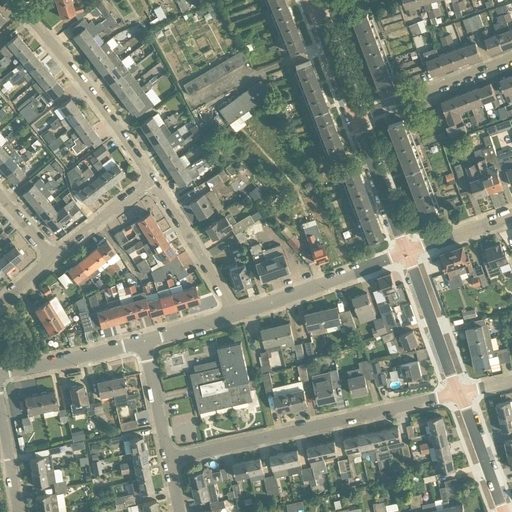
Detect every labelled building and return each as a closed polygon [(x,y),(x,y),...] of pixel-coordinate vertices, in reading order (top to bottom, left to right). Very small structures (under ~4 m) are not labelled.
[(74,7),(71,0),(55,0),(60,18),(74,14),(78,20),(81,18),(86,14),(85,10),(83,11),(81,5),(74,7)] [(190,12),(184,0),(179,0),(176,1),(182,15),(190,12)] [(285,2),(284,0),(264,0),(268,9),(285,2)] [(419,5),(417,0),(403,0),(408,17),(413,15),(411,7),(419,5)] [(430,0),(417,0),(419,5),(424,3),(426,12),(428,11),(430,19),(435,17),(431,1),(430,0)] [(441,16),(438,8),(436,0),(430,0),(431,1),(435,17),(441,16)] [(451,0),(456,18),(462,17),(460,10),(458,2),(457,0),(451,0)] [(96,6),(105,19),(110,25),(112,28),(117,24),(101,2),(96,6)] [(294,25),(285,2),(268,9),(277,32),(294,25)] [(153,9),(160,23),(167,20),(160,6),(153,9)] [(501,6),(494,9),(498,16),(496,17),(498,23),(493,24),(497,34),(503,49),(511,45),(511,37),(509,30),(506,22),(503,14),(501,6)] [(511,21),(509,13),(503,14),(506,22),(511,21)] [(353,20),(355,25),(362,43),(379,37),(372,19),(369,20),(367,14),(353,20)] [(476,29),(483,27),(479,14),(471,17),(476,29)] [(471,17),(462,20),(466,33),(476,29),(471,17)] [(73,37),(80,47),(93,37),(102,30),(110,25),(105,19),(100,23),(99,21),(94,25),(91,21),(88,23),(84,19),(72,28),(77,34),(73,37)] [(425,20),(423,21),(409,26),(412,37),(413,37),(419,35),(428,32),(425,20)] [(114,30),(112,28),(110,25),(102,30),(107,36),(114,30)] [(304,48),(294,25),(277,32),(285,49),(288,48),(290,53),(304,48)] [(487,29),(482,31),(490,54),(503,49),(497,34),(490,37),(487,29)] [(445,36),(447,44),(453,42),(450,34),(445,36)] [(9,58),(15,53),(25,44),(17,35),(7,44),(0,48),(1,49),(0,49),(0,51),(5,57),(6,55),(9,58)] [(467,37),(470,44),(463,47),(469,62),(481,57),(475,42),(473,35),(467,37)] [(447,44),(445,36),(439,38),(442,46),(447,44)] [(100,47),(93,37),(80,47),(88,56),(100,47)] [(379,37),(362,43),(371,66),(388,60),(379,37)] [(122,41),(120,43),(116,46),(120,51),(124,48),(122,46),(127,42),(125,40),(122,42),(122,41)] [(88,56),(95,66),(113,52),(109,47),(110,47),(107,42),(100,47),(88,56)] [(22,62),(33,53),(25,44),(15,53),(22,62)] [(116,54),(120,51),(116,46),(112,49),(116,54)] [(456,66),(469,62),(463,47),(451,51),(456,66)] [(444,71),(438,56),(435,48),(423,53),(432,75),(444,71)] [(240,52),(246,62),(251,59),(245,49),(240,52)] [(416,51),(409,53),(412,61),(418,59),(416,51)] [(456,66),(451,51),(438,56),(444,71),(456,66)] [(113,52),(95,66),(103,75),(121,62),(113,52)] [(234,55),(240,65),(246,62),(240,52),(234,55)] [(19,71),(9,79),(14,85),(16,83),(19,85),(23,82),(18,77),(22,73),(24,76),(40,62),(33,53),(22,62),(15,67),(19,71)] [(6,55),(5,57),(3,58),(7,64),(11,61),(9,58),(6,55)] [(229,58),(234,68),(240,65),(234,55),(229,58)] [(223,62),(229,72),(234,68),(229,58),(223,62)] [(388,60),(371,66),(380,90),(394,85),(392,79),(395,78),(388,60)] [(294,73),(298,83),(301,91),(318,85),(309,61),(295,67),(297,72),(294,73)] [(27,81),(34,76),(37,80),(48,71),(40,62),(24,76),(22,73),(18,77),(23,82),(26,79),(27,81)] [(110,85),(128,71),(125,68),(126,68),(121,62),(103,75),(110,85)] [(131,65),(135,71),(139,68),(135,62),(131,65)] [(217,65),(223,75),(229,72),(223,62),(217,65)] [(131,74),(135,71),(131,65),(127,68),(131,74)] [(212,68),(217,78),(223,75),(217,65),(212,68)] [(206,71),(212,82),(217,78),(212,68),(206,71)] [(48,71),(37,80),(32,85),(37,92),(39,94),(56,80),(48,71)] [(117,95),(135,81),(135,80),(128,71),(110,85),(117,95)] [(201,75),(206,85),(212,82),(206,71),(201,75)] [(195,78),(201,88),(206,85),(201,75),(195,78)] [(511,97),(510,93),(511,92),(511,75),(500,80),(508,103),(511,101),(511,97)] [(189,81),(195,91),(201,88),(195,78),(189,81)] [(40,97),(46,104),(53,98),(53,99),(64,90),(56,80),(39,94),(37,92),(33,95),(37,99),(40,97)] [(125,104),(143,91),(135,81),(117,95),(125,104)] [(184,84),(189,94),(189,95),(195,91),(189,81),(184,84)] [(260,81),(240,95),(218,111),(228,124),(270,95),(264,86),(260,81)] [(145,85),(149,90),(154,87),(149,82),(145,85)] [(264,86),(270,95),(275,91),(269,82),(264,86)] [(8,94),(19,85),(16,83),(14,85),(3,93),(5,96),(8,94)] [(491,84),(478,88),(484,103),(491,101),(494,108),(499,106),(491,84)] [(145,93),(149,90),(145,85),(141,88),(145,93)] [(301,91),(304,99),(310,115),(327,108),(318,85),(301,91)] [(478,88),(466,93),(472,108),(484,103),(478,88)] [(145,111),(153,105),(143,91),(125,104),(132,114),(134,113),(137,117),(145,111)] [(466,93),(453,97),(459,113),(472,108),(466,93)] [(32,101),(34,104),(38,100),(37,99),(33,95),(17,109),(19,112),(26,106),(32,101)] [(459,113),(453,97),(441,102),(450,125),(462,120),(459,113)] [(67,117),(78,108),(70,98),(59,107),(67,117)] [(34,109),(31,111),(26,106),(19,112),(28,122),(38,114),(34,109)] [(498,110),(501,118),(502,120),(509,118),(505,107),(498,110)] [(74,126),(85,118),(78,108),(67,117),(74,126)] [(336,132),(327,108),(310,115),(319,138),(336,132)] [(474,115),(477,122),(482,120),(479,113),(474,115)] [(224,124),(217,115),(212,118),(219,128),(224,124)] [(472,124),(477,122),(474,115),(469,117),(472,124)] [(146,136),(159,127),(152,117),(140,125),(146,136)] [(172,123),(168,117),(164,120),(168,126),(172,123)] [(71,147),(76,154),(99,137),(85,118),(74,126),(77,131),(70,136),(72,138),(68,141),(72,146),(71,147)] [(54,121),(59,127),(62,124),(58,119),(54,121)] [(59,127),(54,121),(50,124),(54,130),(59,127)] [(389,126),(395,141),(398,149),(415,143),(408,125),(405,126),(403,121),(389,126)] [(456,127),(455,124),(446,127),(449,138),(466,132),(464,125),(456,127)] [(193,133),(197,131),(199,130),(196,125),(195,125),(190,129),(193,133)] [(231,125),(223,130),(228,136),(236,131),(231,125)] [(487,128),(490,136),(498,133),(495,125),(487,128)] [(146,136),(153,146),(166,138),(159,127),(146,136)] [(48,145),(56,139),(50,130),(42,136),(48,145)] [(185,143),(189,141),(199,135),(197,131),(193,133),(187,137),(183,140),(185,143)] [(8,135),(13,141),(17,137),(12,132),(8,135)] [(345,155),(339,139),(336,132),(319,138),(326,156),(329,155),(331,160),(345,155)] [(13,141),(8,135),(5,138),(7,141),(10,144),(13,141)] [(474,152),(478,164),(483,177),(497,172),(497,171),(502,170),(490,136),(484,138),(487,148),(483,149),(482,149),(474,152)] [(59,137),(56,139),(48,145),(53,152),(58,148),(59,147),(57,146),(63,142),(59,137)] [(166,138),(153,146),(159,156),(172,147),(166,138)] [(37,140),(31,145),(34,149),(40,144),(37,140)] [(7,141),(1,146),(0,146),(0,163),(15,150),(10,144),(7,141)] [(68,141),(64,144),(66,147),(68,149),(71,147),(72,146),(68,141)] [(415,143),(398,149),(407,173),(424,166),(415,143)] [(92,153),(94,156),(98,160),(108,152),(103,145),(95,151),(94,151),(92,153)] [(172,147),(159,156),(166,166),(179,158),(172,147)] [(21,157),(15,150),(0,163),(0,167),(6,174),(17,164),(23,159),(26,162),(29,159),(25,153),(21,157)] [(25,153),(29,159),(33,155),(28,150),(25,153)] [(89,160),(101,175),(96,178),(106,190),(115,182),(106,170),(98,160),(94,156),(89,160)] [(179,158),(166,166),(173,176),(185,168),(179,158)] [(106,170),(115,182),(125,175),(116,163),(106,170)] [(25,174),(17,164),(6,174),(14,184),(25,174)] [(185,168),(173,176),(179,187),(192,178),(189,174),(196,169),(194,166),(192,164),(185,168)] [(459,164),(454,166),(458,178),(463,176),(459,164)] [(466,168),(470,181),(476,197),(488,193),(483,177),(478,164),(466,168)] [(76,177),(82,173),(81,172),(76,165),(73,168),(76,171),(73,173),(76,177)] [(365,190),(357,170),(356,166),(342,172),(344,177),(341,178),(348,196),(365,190)] [(424,166),(407,173),(416,196),(433,190),(424,166)] [(82,179),(85,177),(82,173),(76,177),(73,173),(76,171),(73,168),(66,173),(69,183),(74,181),(77,179),(79,181),(82,179)] [(206,181),(210,188),(221,180),(223,182),(229,179),(223,170),(222,170),(217,174),(206,181)] [(96,178),(91,172),(85,177),(82,179),(86,185),(96,197),(106,190),(96,178)] [(497,172),(483,177),(488,193),(497,190),(499,192),(502,191),(502,188),(500,182),(498,176),(497,172)] [(34,184),(30,180),(20,188),(24,192),(22,193),(30,203),(48,188),(50,191),(54,188),(49,183),(48,181),(44,184),(40,178),(34,184)] [(49,183),(54,188),(58,184),(53,179),(53,180),(49,183)] [(315,188),(312,181),(307,184),(310,190),(315,188)] [(96,197),(86,185),(81,189),(77,192),(86,205),(96,197)] [(30,203),(38,212),(49,202),(46,198),(51,194),(49,191),(50,191),(48,188),(30,203)] [(263,194),(257,188),(249,195),(254,201),(263,194)] [(374,213),(365,190),(348,196),(357,219),(374,213)] [(416,196),(417,200),(424,219),(438,214),(436,209),(439,208),(433,190),(416,196)] [(67,204),(72,200),(69,192),(66,195),(62,198),(67,204)] [(199,218),(214,209),(204,194),(203,195),(190,203),(191,206),(193,210),(194,210),(199,218)] [(54,231),(70,217),(66,212),(76,204),(74,201),(72,200),(67,204),(57,212),(45,221),(54,231)] [(49,202),(38,212),(45,221),(57,212),(49,202)] [(253,222),(261,217),(258,211),(250,216),(253,222)] [(137,221),(143,231),(156,223),(150,213),(137,221)] [(382,236),(374,213),(357,219),(363,237),(366,236),(368,241),(377,238),(382,236)] [(236,222),(231,226),(230,226),(230,227),(230,228),(235,234),(239,232),(238,230),(253,221),(249,215),(236,222)] [(224,232),(230,228),(230,227),(230,226),(231,226),(225,216),(205,228),(213,240),(224,232)] [(156,223),(143,231),(150,241),(162,233),(156,223)] [(127,233),(133,230),(130,225),(124,229),(127,233)] [(303,229),(306,237),(315,263),(321,261),(323,262),(325,261),(326,260),(328,259),(318,232),(316,225),(303,229)] [(122,231),(114,235),(120,245),(128,240),(122,231)] [(235,234),(239,241),(242,246),(246,244),(239,232),(235,234)] [(142,246),(146,251),(149,256),(151,255),(169,244),(162,233),(144,244),(143,245),(142,246)] [(303,246),(293,235),(293,234),(286,240),(296,252),(303,246)] [(379,245),(377,238),(368,241),(371,248),(379,245)] [(106,240),(97,248),(106,259),(116,252),(106,240)] [(143,245),(140,241),(134,244),(137,249),(142,246),(143,245)] [(280,244),(269,248),(262,251),(259,243),(249,246),(261,281),(275,276),(275,278),(276,278),(282,276),(283,276),(283,275),(283,273),(289,271),(280,244)] [(137,249),(134,244),(125,250),(129,254),(137,249)] [(157,263),(150,268),(151,269),(152,271),(161,266),(160,263),(175,254),(169,244),(151,255),(157,263)] [(486,249),(491,262),(484,265),(489,278),(502,273),(499,264),(508,261),(505,251),(503,252),(500,244),(486,249)] [(14,264),(24,256),(15,245),(5,254),(14,264)] [(480,285),(477,277),(476,278),(467,253),(465,254),(463,247),(452,250),(460,275),(467,273),(468,276),(472,275),(473,278),(471,279),(473,287),(480,285)] [(5,254),(0,248),(0,266),(5,272),(14,264),(5,254)] [(97,248),(87,255),(96,267),(106,259),(97,248)] [(255,283),(254,279),(250,281),(239,250),(232,252),(237,266),(229,269),(236,290),(255,283)] [(460,275),(452,250),(441,254),(443,262),(441,263),(447,280),(449,279),(450,282),(455,281),(453,277),(460,275)] [(164,272),(169,270),(181,262),(175,254),(160,263),(161,266),(164,273),(164,272)] [(87,255),(78,263),(87,274),(90,279),(99,271),(96,267),(87,255)] [(146,262),(144,259),(140,262),(135,264),(137,267),(146,262)] [(110,265),(115,271),(119,267),(115,262),(110,265)] [(151,269),(150,268),(146,262),(137,267),(142,275),(151,269)] [(172,275),(175,274),(184,268),(181,262),(169,270),(172,275)] [(68,270),(65,273),(73,284),(77,281),(77,282),(87,274),(78,263),(68,270)] [(110,265),(106,269),(110,274),(115,271),(110,265)] [(164,273),(161,266),(152,271),(150,272),(153,279),(161,277),(162,281),(167,279),(164,272),(164,273)] [(188,274),(184,268),(175,274),(178,280),(179,280),(180,280),(188,275),(188,274)] [(378,277),(387,303),(389,302),(390,305),(395,303),(391,292),(397,289),(391,273),(389,273),(389,272),(384,274),(384,275),(378,277)] [(72,283),(64,273),(58,278),(66,288),(72,283)] [(484,275),(479,277),(482,288),(488,286),(484,275)] [(496,277),(490,280),(492,286),(499,284),(496,277)] [(103,284),(100,280),(95,283),(98,288),(103,284)] [(45,295),(51,291),(48,286),(42,290),(45,295)] [(117,293),(115,286),(107,288),(109,295),(117,293)] [(183,290),(188,306),(200,302),(195,286),(183,290)] [(171,294),(175,309),(188,306),(183,290),(171,294)] [(98,304),(95,293),(88,297),(90,307),(98,304)] [(353,298),(358,313),(361,322),(375,317),(373,311),(367,293),(353,298)] [(159,297),(163,313),(175,309),(171,294),(159,297)] [(83,297),(74,302),(77,306),(85,301),(83,297)] [(138,316),(150,313),(146,301),(145,297),(133,301),(138,316)] [(151,317),(163,313),(159,297),(146,301),(150,313),(151,317)] [(35,309),(42,322),(57,313),(49,301),(35,309)] [(121,304),(126,320),(138,316),(133,301),(121,304)] [(121,304),(109,308),(113,324),(126,320),(121,304)] [(337,307),(322,311),(325,326),(340,323),(341,326),(347,325),(348,331),(354,329),(350,310),(338,313),(337,307)] [(113,324),(109,308),(96,312),(101,327),(113,324)] [(88,310),(78,313),(84,332),(94,329),(88,310)] [(474,310),(462,313),(464,319),(475,316),(474,310)] [(309,330),(325,326),(322,311),(306,314),(309,330)] [(387,332),(398,329),(392,311),(381,315),(387,332)] [(64,326),(57,313),(42,322),(50,334),(64,326)] [(382,318),(373,321),(375,327),(371,328),(374,338),(387,333),(382,318)] [(485,339),(482,326),(486,325),(485,319),(474,321),(475,327),(466,329),(469,342),(468,343),(485,339)] [(290,323),(276,326),(280,343),(293,340),(290,323)] [(265,345),(265,346),(280,343),(276,326),(262,329),(265,345)] [(400,335),(394,337),(395,339),(396,343),(395,344),(398,354),(406,351),(405,348),(418,344),(413,331),(400,335)] [(394,337),(392,332),(381,336),(383,343),(390,340),(395,339),(394,337)] [(471,357),(488,353),(485,339),(468,343),(469,343),(472,356),(471,356),(471,357)] [(241,342),(237,343),(218,348),(223,366),(191,374),(200,413),(253,401),(250,391),(248,381),(250,381),(241,342)] [(305,343),(308,358),(315,356),(312,342),(305,343)] [(298,359),(305,358),(302,344),(294,346),(298,359)] [(503,352),(505,363),(511,362),(510,355),(509,350),(503,352)] [(494,352),(488,353),(471,357),(472,357),(475,370),(483,368),(484,369),(486,368),(486,367),(491,366),(489,359),(498,357),(500,364),(505,363),(503,352),(497,353),(497,351),(494,352)] [(260,353),(261,357),(263,367),(270,365),(269,357),(267,352),(267,353),(266,352),(260,353)] [(373,374),(371,368),(369,364),(369,362),(368,360),(358,362),(361,375),(349,378),(351,390),(352,390),(353,396),(368,392),(365,380),(374,379),(373,374)] [(400,381),(405,380),(421,376),(418,361),(396,366),(400,381)] [(305,364),(298,366),(301,382),(309,380),(305,364)] [(263,367),(261,368),(260,368),(262,374),(269,372),(272,372),(270,366),(270,365),(263,367)] [(330,373),(313,377),(319,403),(336,400),(333,388),(341,386),(337,370),(329,371),(330,373)] [(385,374),(384,371),(373,374),(374,379),(377,386),(387,384),(385,374)] [(274,392),(269,372),(262,374),(267,394),(274,392)] [(110,379),(113,394),(114,402),(127,399),(128,402),(129,402),(130,408),(136,407),(135,401),(136,400),(135,394),(127,396),(126,391),(123,377),(110,379)] [(96,382),(100,397),(113,394),(110,379),(96,382)] [(248,381),(250,391),(257,389),(255,380),(250,381),(248,381)] [(93,403),(88,405),(86,393),(84,394),(82,385),(76,387),(76,386),(71,387),(71,388),(70,388),(73,405),(82,403),(83,407),(86,406),(88,415),(96,414),(93,403)] [(289,393),(293,409),(307,406),(304,390),(289,393)] [(42,410),(51,409),(51,411),(57,411),(57,407),(58,407),(57,401),(57,400),(56,400),(54,392),(46,393),(46,392),(41,393),(41,394),(39,395),(42,410)] [(293,409),(289,393),(274,396),(278,413),(293,409)] [(42,410),(39,395),(38,395),(37,394),(32,395),(32,396),(25,398),(27,406),(26,407),(27,414),(28,414),(28,417),(33,415),(32,412),(42,410)] [(499,418),(511,415),(511,408),(510,401),(496,404),(499,418)] [(93,403),(96,414),(103,412),(101,402),(93,403)] [(65,409),(58,411),(58,415),(60,422),(67,421),(65,409)] [(511,415),(499,418),(503,432),(511,429),(511,415)] [(32,430),(28,417),(22,419),(25,432),(32,430)] [(431,433),(445,430),(442,417),(428,420),(431,433)] [(128,430),(138,428),(136,420),(119,424),(121,431),(128,430)] [(408,437),(409,439),(415,437),(415,435),(412,425),(406,427),(408,437)] [(389,450),(401,447),(407,445),(407,444),(402,445),(398,427),(385,430),(389,450)] [(389,450),(385,430),(371,433),(374,447),(376,452),(377,460),(384,459),(382,451),(389,450)] [(435,447),(448,444),(445,430),(431,433),(435,447)] [(358,436),(361,450),(362,455),(362,456),(371,454),(370,454),(376,452),(374,447),(371,433),(358,436)] [(121,436),(109,438),(111,444),(122,441),(121,436)] [(347,453),(349,458),(362,455),(361,450),(358,436),(344,439),(347,453)] [(131,453),(145,450),(142,437),(128,439),(131,453)] [(83,441),(74,443),(75,450),(84,448),(83,441)] [(321,444),(324,458),(338,455),(334,441),(321,444)] [(99,446),(91,444),(90,452),(97,454),(99,446)] [(307,448),(312,467),(312,469),(325,466),(324,458),(321,444),(307,448)] [(438,460),(451,457),(448,444),(435,447),(438,460)] [(407,445),(401,447),(404,458),(410,457),(407,445)] [(59,446),(47,449),(49,455),(61,452),(59,446)] [(134,467),(148,464),(145,450),(131,453),(134,467)] [(288,473),(301,470),(301,469),(302,469),(301,464),(297,450),(284,453),(288,473)] [(273,470),(274,470),(275,473),(276,473),(277,475),(288,473),(284,453),(270,456),(273,470)] [(29,459),(32,473),(46,471),(43,457),(29,459)] [(451,457),(438,460),(441,474),(455,471),(451,457)] [(246,461),(250,476),(264,472),(260,458),(246,461)] [(346,471),(352,470),(350,463),(349,458),(343,460),(346,471)] [(340,473),(346,471),(343,460),(337,461),(340,473)] [(250,476),(246,461),(233,464),(236,479),(250,476)] [(137,480),(151,477),(148,464),(134,467),(137,480)] [(101,467),(93,469),(94,475),(102,474),(101,467)] [(205,469),(203,471),(190,474),(193,488),(206,485),(207,485),(214,483),(211,469),(210,470),(208,468),(205,469)] [(223,481),(228,480),(226,468),(220,470),(223,481)] [(303,481),(309,480),(307,468),(302,469),(301,469),(301,470),(301,474),(303,481)] [(48,484),(53,483),(53,482),(55,482),(53,469),(46,471),(32,473),(34,487),(48,484)] [(270,476),(273,493),(279,492),(275,475),(270,476)] [(434,475),(423,477),(424,483),(436,481),(434,475)] [(273,493),(270,476),(263,478),(267,495),(273,493)] [(151,477),(137,480),(140,494),(154,491),(151,477)] [(444,482),(445,487),(447,494),(454,492),(453,486),(457,485),(456,479),(444,482)] [(53,483),(54,488),(66,486),(65,480),(62,481),(55,482),(53,482),(53,483)] [(232,485),(234,492),(235,497),(241,496),(238,484),(232,485)] [(210,499),(207,485),(206,485),(193,488),(196,502),(210,499)] [(439,488),(443,508),(437,510),(437,511),(450,511),(450,507),(447,494),(445,487),(439,488)] [(58,507),(56,494),(55,494),(55,493),(35,496),(37,510),(58,507)] [(116,504),(123,503),(135,500),(133,494),(122,496),(114,498),(116,504)] [(415,495),(417,507),(423,506),(420,494),(415,495)] [(417,507),(415,495),(408,497),(411,508),(417,507)] [(135,511),(158,511),(156,500),(136,505),(135,500),(123,503),(116,504),(115,504),(116,510),(131,507),(132,511),(134,511),(135,511)]
